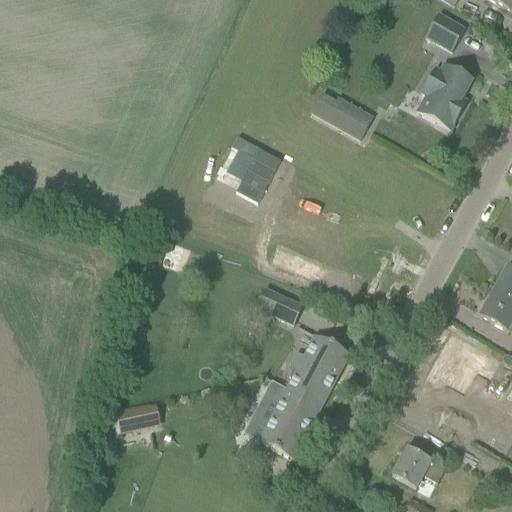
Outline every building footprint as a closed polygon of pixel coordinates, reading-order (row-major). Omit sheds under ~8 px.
[(434,0),(453,11),(459,0),(434,0)] [(511,17),(511,15),(511,0),(483,0),(485,1),(485,2),(494,7),(511,17)] [(464,34),(438,19),(425,41),(451,56),(464,34)] [(437,122),(452,130),(462,113),(457,110),(471,84),(454,74),(443,68),(439,74),(434,72),(420,97),(425,100),(416,117),(434,127),(437,122)] [(315,110),(310,117),(359,145),(365,135),(368,129),(356,122),(360,115),(336,102),(328,117),(315,110)] [(247,210),(268,221),(292,180),(250,156),(244,167),(265,178),(247,210)] [(381,262),(392,243),(357,223),(338,257),(329,252),(323,263),(366,287),(374,272),(376,272),(381,262)] [(155,281),(164,257),(144,250),(136,275),(155,281)] [(511,273),(507,271),(493,295),(511,305),(511,273)] [(292,331),(302,310),(264,292),(249,324),(267,332),(272,321),(292,331)] [(511,305),(493,295),(479,320),(497,329),(506,335),(511,337),(511,305)] [(314,340),(287,391),(285,393),(320,412),(349,358),(314,340)] [(494,366),(452,340),(434,371),(462,388),(463,387),(465,389),(474,372),(487,380),(494,366)] [(252,421),(266,429),(258,446),(292,464),(320,412),(285,393),(287,391),(271,383),(252,421)] [(199,395),(202,408),(213,406),(210,393),(199,395)] [(109,440),(159,430),(154,408),(105,419),(109,440)] [(391,479),(408,489),(415,492),(422,480),(436,488),(443,475),(429,467),(429,466),(406,453),(391,479)]
